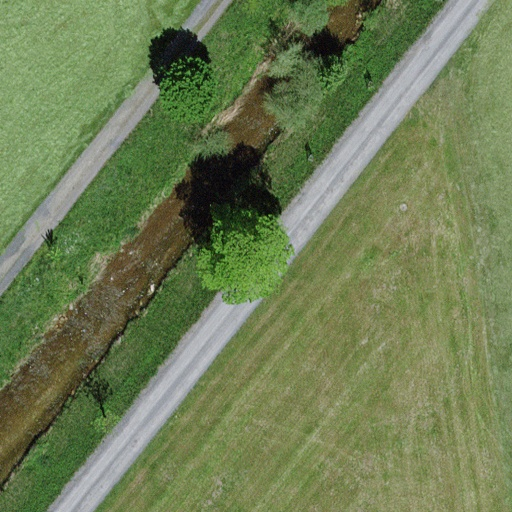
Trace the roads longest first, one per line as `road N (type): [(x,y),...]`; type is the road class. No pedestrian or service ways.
road 1 (track): [(509,0),(111,511)]
road 2 (track): [(0,345),(209,113),(296,0)]
